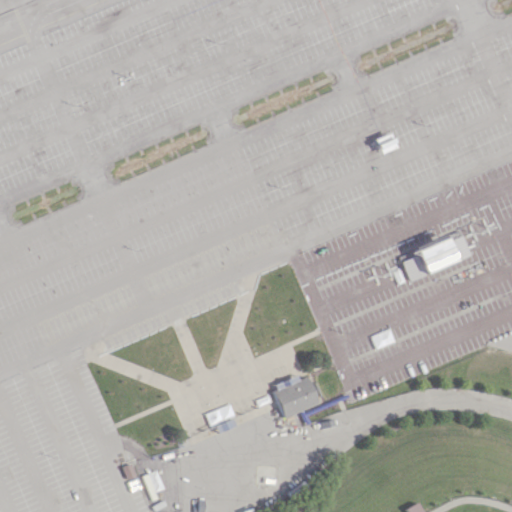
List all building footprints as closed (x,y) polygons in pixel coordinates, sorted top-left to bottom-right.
[(269,390),(280,417),(295,410),(299,409),(314,403),(303,376),(295,379),(293,374),(271,384),(273,389),(269,390)] [(299,409),(295,410),(297,415),(299,418),(301,421),(302,424),(307,422),(305,420),(304,417),(303,415),(345,396),(344,393),(300,412),(299,409)] [(211,425),(228,418),(231,425),(214,432),(211,425)] [(316,421),(330,418),(331,425),(318,428),(316,421)] [(119,466),(127,463),(132,475),(124,478),(119,466)] [(284,492),(300,480),(305,487),(289,499),(284,492)] [(190,511),(191,498),(201,499),(200,511),(190,511)] [(393,508),(395,511),(411,511),(405,502),(393,508)]
